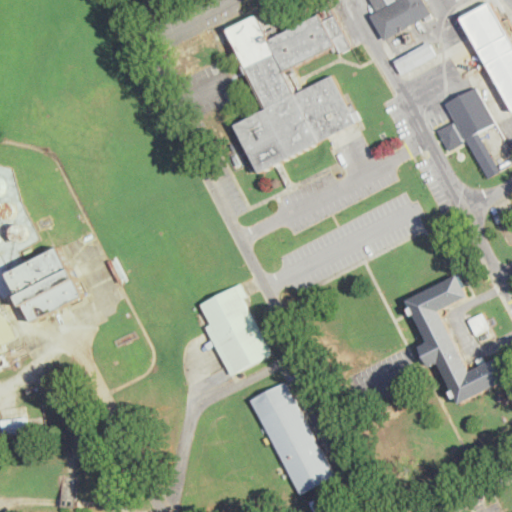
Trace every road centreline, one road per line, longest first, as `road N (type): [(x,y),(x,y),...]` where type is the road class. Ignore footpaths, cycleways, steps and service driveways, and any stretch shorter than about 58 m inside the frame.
road 1 (residential): [(382,511),(122,0)]
road 2 (residential): [(511,295),(352,0)]
